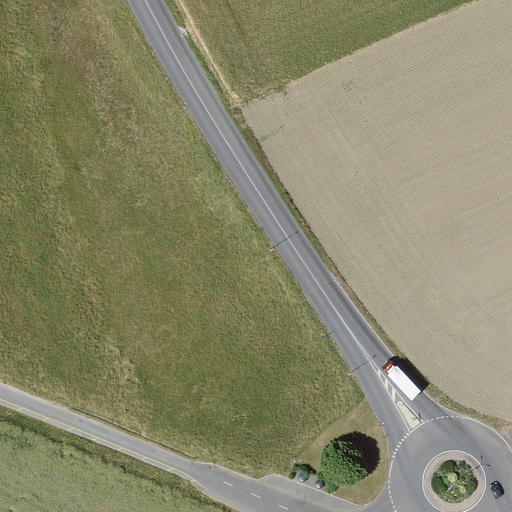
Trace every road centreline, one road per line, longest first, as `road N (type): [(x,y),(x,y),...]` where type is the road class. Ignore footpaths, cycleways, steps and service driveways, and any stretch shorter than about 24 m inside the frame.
road 1 (secondary): [(145,0),(287,237),(424,440)]
road 2 (residential): [(0,393),(291,511)]
road 3 (secondary): [(495,511),(505,487),(491,447),(466,432),(424,440)]
